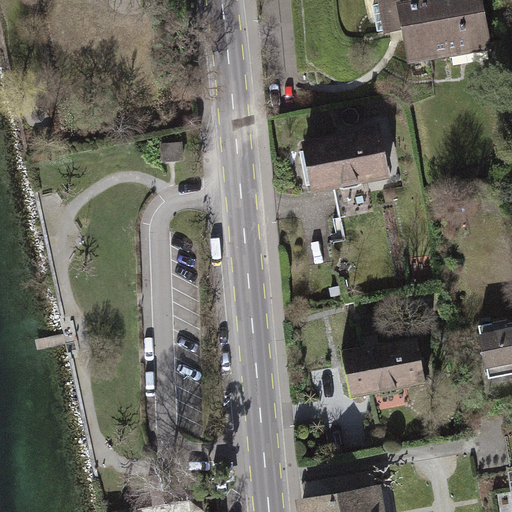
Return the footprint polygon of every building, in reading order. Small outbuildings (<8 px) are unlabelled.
[(375,0),(381,35),(399,32),(406,69),(492,55),(482,0),(375,0)] [(377,123),(298,137),(307,188),(386,174),(377,123)] [(161,144),(162,163),(186,161),(184,142),(161,144)] [(511,319),(475,325),(482,376),(511,370),(511,319)] [(415,334),(336,347),(345,395),(423,381),(415,334)] [(385,511),(381,484),(298,498),(300,511),(385,511)]
